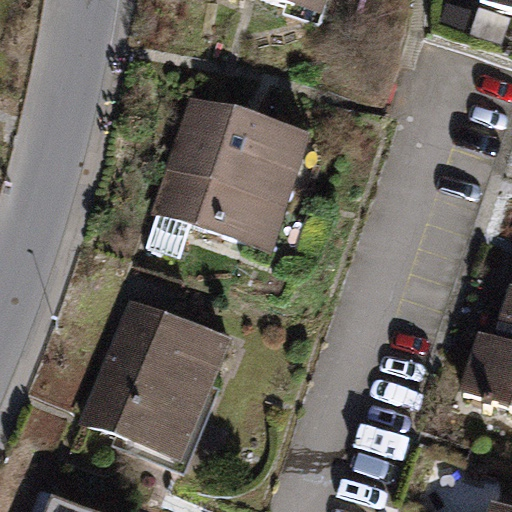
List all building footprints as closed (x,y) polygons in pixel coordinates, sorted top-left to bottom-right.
[(202,0),(202,1),(320,39),(332,0),(202,0)] [(511,0),(482,0),(477,16),(511,28),(511,0)] [(319,156),(198,111),(158,221),(278,265),(319,156)] [(238,365),(134,322),(82,447),(185,490),(238,365)] [(511,327),(501,357),(511,361),(511,327)] [(492,354),(473,408),(511,421),(511,361),(501,357),(492,354)]
